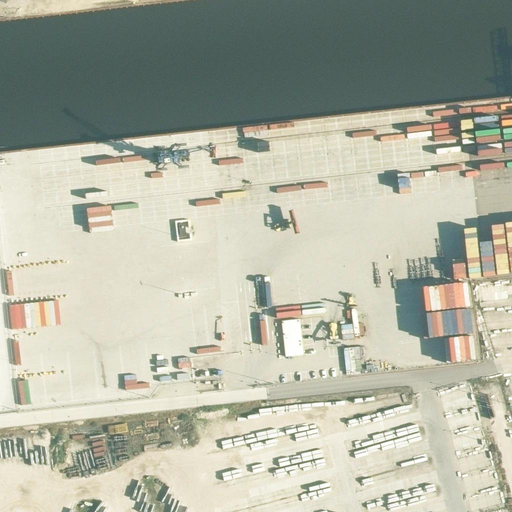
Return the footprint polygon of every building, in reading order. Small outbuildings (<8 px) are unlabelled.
[(406,108),(406,118),(430,117),(429,107),(406,108)] [(229,144),(205,146),(207,185),(231,184),(229,144)] [(197,148),(173,149),(174,173),(198,172),(197,148)] [(469,180),(506,178),(505,163),(468,165),(469,180)] [(465,172),(440,174),(441,194),(466,193),(465,172)] [(306,206),(330,206),(329,186),(305,186),(306,206)] [(302,200),(279,201),(279,210),(302,209),(302,200)] [(495,276),(493,231),(478,232),(478,228),(470,228),(471,277),(495,276)] [(369,268),(393,266),(390,232),(364,234),(365,247),(355,248),(357,266),(369,265),(369,268)] [(206,241),(181,242),(183,266),(207,265),(206,241)] [(511,271),(511,241),(496,243),(496,247),(497,247),(499,272),(511,271)] [(445,276),(469,275),(469,255),(444,256),(445,276)] [(273,271),(277,317),(303,315),(302,309),(327,307),(326,293),(300,295),(297,269),(273,271)] [(466,301),(465,283),(455,283),(456,301),(466,301)] [(482,307),(493,307),(493,285),(482,285),(482,307)] [(416,340),(417,365),(476,360),(474,335),(469,335),(467,310),(419,314),(421,340),(416,340)] [(300,319),(282,321),(286,357),(304,355),(300,319)] [(346,371),(361,370),(360,346),(345,347),(346,371)] [(411,431),(415,431),(416,437),(420,437),(420,425),(410,425),(411,431)]
